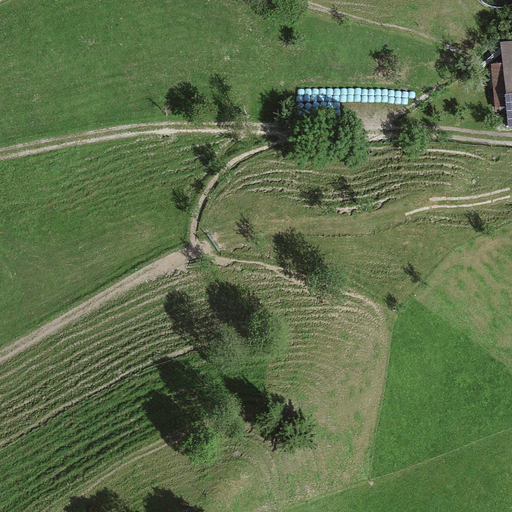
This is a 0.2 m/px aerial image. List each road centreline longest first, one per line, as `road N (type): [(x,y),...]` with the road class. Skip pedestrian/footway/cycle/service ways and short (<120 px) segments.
road 1 (track): [(0,354),(245,229),(371,221),(511,193)]
road 2 (track): [(511,139),(158,127),(0,156)]
